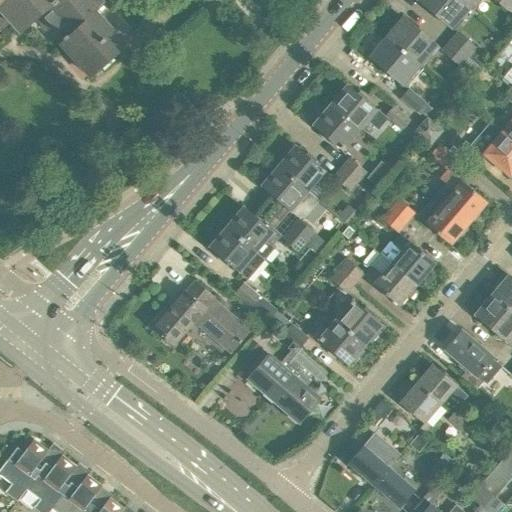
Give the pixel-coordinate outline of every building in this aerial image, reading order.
[(21,32),(56,0),(0,0),(0,28),(2,30),(12,22),(21,32)] [(102,0),(56,0),(38,18),(91,77),(126,46),(95,12),(105,3),(102,0)] [(468,7),(459,0),(419,0),(455,30),(463,21),(462,20),(470,11),(472,12),(472,11),(468,7)] [(459,0),(468,7),(472,11),(481,0),(459,0)] [(511,0),(498,0),(509,10),(511,8),(511,0)] [(391,32),(387,37),(419,64),(423,68),(440,48),(404,18),(400,22),(397,20),(389,30),(391,32)] [(458,32),(450,41),(469,57),(476,48),(458,32)] [(419,64),(387,37),(383,43),(380,41),(373,50),(375,52),(371,57),(402,83),(401,84),(406,88),(423,68),(419,64)] [(450,41),(442,50),(461,66),(462,65),(469,57),(450,41)] [(387,118),(347,85),(343,90),(341,88),(333,97),(335,99),(331,105),(361,130),(369,120),(379,128),(387,118)] [(424,104),(408,90),(401,98),(420,114),(428,112),(432,108),(425,102),(424,104)] [(361,130),(331,105),(326,110),(324,107),(316,117),(318,119),(314,124),(344,150),(361,130)] [(410,119),(394,107),(387,116),(402,129),(410,119)] [(413,134),(430,148),(443,132),(426,119),(413,134)] [(465,140),(458,149),(477,166),(485,157),(484,156),(487,153),(487,154),(511,174),(511,173),(511,138),(504,132),(491,122),(474,141),(471,145),(465,140)] [(445,169),(455,157),(439,144),(429,155),(445,169)] [(283,161),(278,166),(308,191),(310,189),(312,191),(318,184),(315,182),(324,171),(295,147),(291,151),(289,149),(280,159),(283,161)] [(349,157),(341,167),(359,182),(367,172),(349,157)] [(308,191),(278,166),(274,170),(272,168),(264,178),(266,181),(262,186),(291,210),(290,211),(297,217),(304,218),(319,200),(308,191)] [(359,182),(341,167),(333,177),(351,192),(359,182)] [(446,182),(435,195),(470,223),(472,220),(475,221),(481,214),(480,211),(488,202),(449,169),(441,179),(446,182)] [(470,223),(435,195),(418,215),(452,243),(459,235),(462,236),(469,228),(467,226),(470,223)] [(398,199),(390,209),(407,223),(416,213),(398,199)] [(347,206),(338,217),(348,225),(358,215),(347,206)] [(231,221),(226,227),(256,252),(265,260),(275,248),(272,246),(281,235),(266,222),(264,225),(243,207),(239,212),(237,210),(228,219),(231,221)] [(407,223),(390,209),(381,219),(398,234),(407,223)] [(297,218),(289,228),(307,243),(315,233),(297,218)] [(256,252),(226,227),(222,232),(220,230),(212,240),(214,242),(210,247),(239,271),(238,272),(248,280),(265,260),(256,252)] [(307,243),(289,228),(281,237),(299,252),(307,243)] [(393,263),(417,284),(420,281),(423,282),(429,274),(428,272),(436,263),(402,234),(393,243),(391,241),(381,253),(393,263)] [(415,287),(417,284),(393,263),(381,253),(371,264),(374,267),(366,277),(399,305),(407,295),(410,297),(417,289),(415,287)] [(346,259),(338,269),(356,284),(364,274),(346,259)] [(356,284),(338,269),(330,279),(347,293),(356,284)] [(491,294),(511,312),(511,278),(508,275),(491,294)] [(231,353),(249,331),(212,300),(214,298),(195,282),(186,292),(185,291),(154,327),(174,344),(194,321),(231,353)] [(244,283),(236,292),(252,306),(260,297),(244,283)] [(511,312),(491,294),(474,314),(510,345),(511,342),(511,312)] [(336,320),(366,344),(370,340),(372,342),(381,332),(378,330),(383,324),(353,300),(336,320)] [(293,341),(300,347),(307,338),(275,311),(267,321),(293,342),(293,341)] [(366,344),(336,320),(328,330),(321,324),(313,334),(349,364),(353,359),(356,361),(363,353),(364,352),(361,350),(366,344)] [(444,349),(448,353),(467,369),(461,377),(477,389),(484,381),(487,384),(502,367),(492,358),(493,357),(460,329),(444,349)] [(239,356),(250,364),(263,348),(251,339),(239,356)] [(293,341),(293,342),(287,348),(290,351),(279,364),(264,352),(246,372),(250,376),(248,379),(264,393),(263,395),(272,402),(273,401),(298,372),(289,364),(297,354),(298,353),(300,350),(301,349),(299,347),(300,347),(293,341)] [(297,372),(273,401),(299,422),(314,404),(319,398),(303,385),(319,367),(303,353),(300,350),(298,353),(297,354),(289,364),(298,372),(297,372)] [(448,393),(461,404),(468,396),(431,364),(415,383),(440,404),(448,393)] [(400,401),(424,422),(440,404),(415,383),(400,401)] [(449,419),(456,426),(464,416),(456,410),(449,419)] [(464,416),(456,426),(464,432),(472,422),(464,416)] [(373,433),(347,463),(372,485),(388,467),(399,455),(373,433)] [(40,470),(35,466),(48,449),(34,439),(24,453),(17,448),(0,471),(0,474),(13,484),(6,493),(18,501),(27,490),(26,489),(40,470)] [(494,498),(495,497),(511,477),(511,448),(480,486),(494,498)] [(454,461),(444,453),(429,471),(439,479),(454,461)] [(39,511),(50,511),(53,509),(52,509),(69,486),(68,485),(63,481),(75,465),(62,455),(53,467),(46,462),(40,470),(26,489),(27,490),(40,500),(34,508),(39,511)] [(397,507),(413,489),(388,467),(372,485),(397,507)] [(88,511),(94,505),(89,501),(101,485),(86,474),(77,487),(71,482),(68,485),(69,486),(52,509),(53,509),(56,511),(88,511)] [(436,482),(429,489),(437,496),(444,489),(436,482)] [(88,511),(120,511),(124,508),(109,497),(100,509),(94,505),(88,511)] [(495,511),(503,504),(495,497),(494,498),(484,509),(480,506),(474,511),(464,511),(456,505),(449,511),(439,511),(433,507),(427,502),(418,511),(495,511)]
